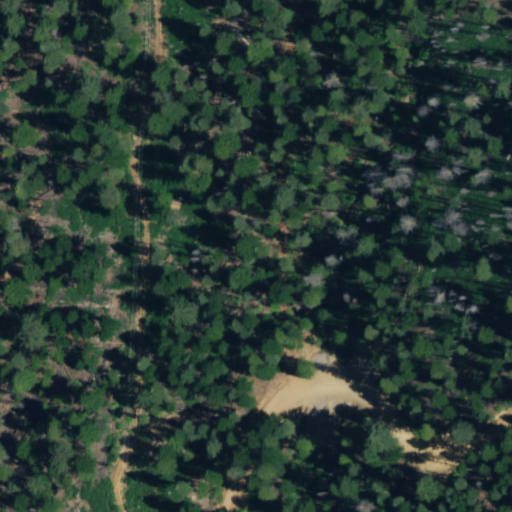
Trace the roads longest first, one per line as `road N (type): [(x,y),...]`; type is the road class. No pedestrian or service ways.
road 1 (track): [(302,388),(313,0)]
road 2 (residential): [(511,447),(468,461),(390,394),(302,388)]
road 3 (residential): [(302,388),(270,511)]
